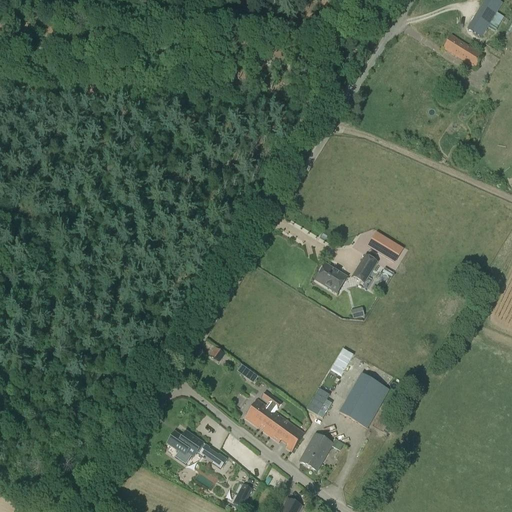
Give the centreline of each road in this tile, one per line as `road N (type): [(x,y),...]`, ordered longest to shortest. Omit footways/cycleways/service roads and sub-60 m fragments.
road 1 (unclassified): [(179,382),(412,0)]
road 2 (track): [(0,50),(268,71),(333,68)]
road 3 (unclassified): [(348,511),(179,382)]
road 4 (unclassified): [(102,511),(179,382)]
